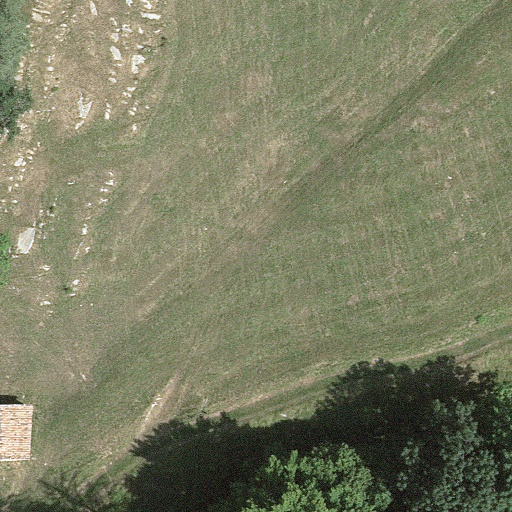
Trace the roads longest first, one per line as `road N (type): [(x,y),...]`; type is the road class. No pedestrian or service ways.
road 1 (track): [(110,469),(214,261),(511,6)]
road 2 (track): [(64,511),(110,469),(203,423),(440,347),(511,334)]
